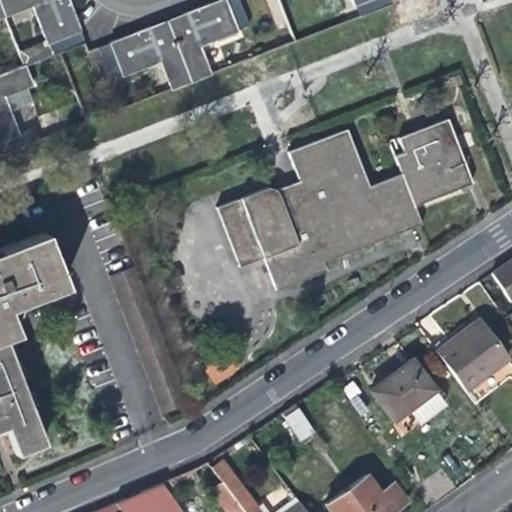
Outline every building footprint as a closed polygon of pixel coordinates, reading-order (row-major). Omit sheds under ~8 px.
[(29,4),(44,42),(77,29),(65,0),(0,0),(0,9),(2,15),(29,4)] [(196,45),(234,31),(222,0),(216,0),(206,4),(164,20),(188,82),(207,75),(196,45)] [(235,0),(222,0),(234,31),(246,26),(235,0)] [(389,4),(386,0),(364,0),(351,5),(356,17),(389,4)] [(170,89),(188,82),(164,20),(125,36),(107,43),(120,74),(158,59),(170,89)] [(82,42),(77,29),(44,42),(49,54),(56,52),(82,42)] [(108,79),(120,74),(107,43),(96,47),(101,61),(108,79)] [(92,65),(101,61),(96,47),(85,51),(92,65)] [(22,65),(0,73),(0,140),(17,134),(1,95),(29,84),(22,65)] [(444,117),(395,136),(401,151),(392,154),(399,173),(365,186),(343,130),(286,152),(298,185),(275,193),(273,188),(267,187),(214,208),(238,266),(261,257),(273,290),(324,270),(321,261),(418,223),(411,205),(469,182),(444,117)] [(34,130),(18,136),(22,147),(38,140),(34,130)] [(18,136),(17,134),(0,140),(0,154),(22,147),(18,136)] [(0,339),(3,338),(11,334),(6,320),(2,308),(60,285),(39,234),(0,249),(0,339)] [(511,257),(502,264),(485,276),(488,280),(505,306),(511,300),(511,257)] [(187,405),(133,267),(107,278),(161,416),(187,405)] [(434,351),(463,392),(486,374),(506,360),(477,320),(434,351)] [(3,338),(0,339),(0,431),(6,429),(16,455),(42,445),(3,338)] [(408,361),(367,390),(402,438),(424,422),(443,408),(408,361)] [(293,409),(282,417),(297,439),(308,431),(293,409)] [(218,459),(208,466),(217,479),(236,504),(241,511),(302,511),(295,501),(280,511),(257,511),(246,496),(218,459)] [(199,470),(163,489),(167,495),(203,478),(199,470)] [(363,475),(323,504),(329,511),(389,511),(404,502),(391,483),(377,494),(363,475)] [(226,511),(241,511),(236,504),(217,479),(202,490),(219,511),(225,511),(226,511)] [(163,489),(158,482),(112,502),(119,511),(163,511),(174,504),(167,495),(163,489)] [(89,511),(118,511),(119,511),(112,502),(89,511)]
